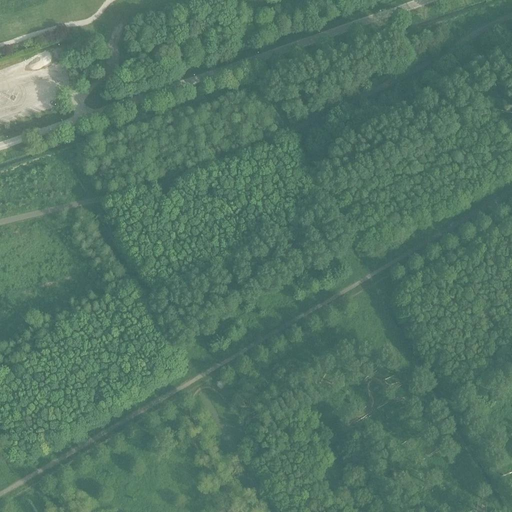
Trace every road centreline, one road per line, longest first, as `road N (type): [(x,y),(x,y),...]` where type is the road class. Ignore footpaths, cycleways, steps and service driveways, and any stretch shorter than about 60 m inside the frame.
road 1 (unknown): [(511,200),(0,505)]
road 2 (track): [(0,497),(343,287),(511,195)]
